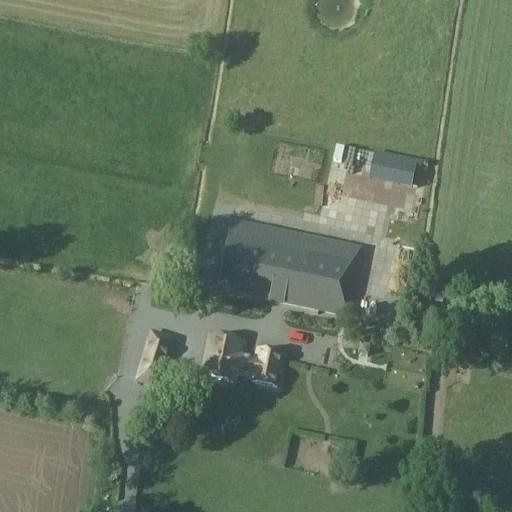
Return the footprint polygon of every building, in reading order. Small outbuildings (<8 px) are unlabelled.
[(348,265),(229,240),(219,292),(337,317),(348,265)] [(226,327),(260,330),(261,314),(227,311),(226,327)] [(119,338),(8,321),(4,343),(115,361),(119,338)] [(310,353),(327,357),(331,338),(280,326),(279,334),(277,333),(275,342),(288,345),(287,354),(309,359),(310,353)] [(170,342),(150,336),(135,383),(155,389),(170,342)] [(255,363),(240,360),(243,346),(209,339),(202,377),(235,384),(236,378),(252,381),(251,385),(276,390),(283,359),(257,354),(255,363)] [(360,346),(358,357),(368,359),(370,348),(360,346)]
